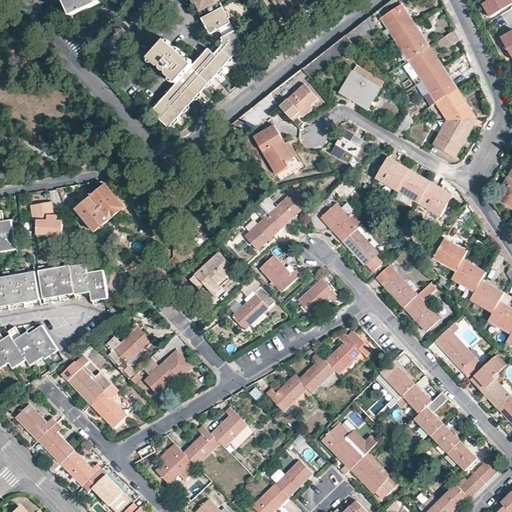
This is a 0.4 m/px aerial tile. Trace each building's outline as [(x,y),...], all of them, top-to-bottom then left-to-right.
[(64,0),(72,15),(98,2),(96,0),(64,0)] [(214,10),(226,4),(223,0),(199,0),(200,1),(204,8),(211,5),(214,10)] [(282,0),(295,16),(315,0),(282,0)] [(391,0),(368,18),(346,35),(356,47),(386,27),(395,39),(416,26),(399,0),(391,0)] [(485,0),(486,1),(482,3),(490,17),(511,3),(511,1),(511,0),(485,0)] [(212,75),(214,78),(227,64),(238,52),(248,42),(226,4),(206,15),(215,31),(224,26),(228,34),(225,36),(226,39),(225,40),(225,42),(226,43),(226,44),(218,52),(212,46),(197,62),(170,37),(153,55),(180,81),(154,109),(171,124),(187,107),(187,106),(185,105),(212,75)] [(395,39),(409,61),(430,47),(416,26),(395,39)] [(460,40),(455,29),(437,41),(443,50),(460,40)] [(511,30),(504,35),(501,37),(511,55),(511,30)] [(356,47),(346,35),(343,37),(339,40),(350,51),(356,47)] [(336,42),(333,45),(344,56),(350,51),(339,40),(336,42)] [(330,47),(327,49),(338,61),(344,56),(333,45),(330,47)] [(422,81),(443,67),(430,47),(409,61),(422,81)] [(324,52),(321,54),(331,66),(338,61),(327,49),(324,52)] [(315,59),(325,71),(331,66),(321,54),(319,56),(317,57),(315,59)] [(465,57),(447,64),(452,77),(470,69),(465,57)] [(312,61),(309,64),(319,75),(325,71),(315,59),(312,61)] [(404,66),(413,81),(419,78),(409,63),(404,66)] [(306,66),(303,68),(312,79),(313,80),(319,75),(309,64),(306,66)] [(357,64),(340,93),(369,110),(386,81),(357,64)] [(422,81),(436,102),(457,88),(443,67),(422,81)] [(312,79),(303,68),(299,72),(296,73),(294,75),(304,86),(306,84),(312,79)] [(209,83),(214,78),(212,75),(185,105),(187,106),(187,107),(198,95),(203,89),(209,83)] [(286,81),(296,93),(304,86),(294,75),(290,78),(286,81)] [(282,85),(278,88),(288,100),(296,93),(286,81),(282,85)] [(288,100),(281,107),(291,118),(297,113),(299,115),(299,116),(301,114),(311,105),(319,98),(306,84),(304,86),(296,93),(288,100)] [(278,88),(269,94),(273,98),(281,107),(288,100),(278,88)] [(457,88),(436,102),(448,120),(456,120),(477,119),(457,88)] [(266,97),(263,99),(267,103),(274,112),(281,107),(273,98),(269,94),(266,97)] [(260,102),(257,104),(261,108),(264,113),(268,117),(274,112),(267,103),(263,99),(260,102)] [(436,102),(427,108),(435,121),(448,120),(436,102)] [(254,106),(252,108),(254,112),(259,117),(262,122),(268,117),(264,113),(261,108),(257,104),(254,106)] [(311,105),(301,114),(303,117),(314,107),(311,105)] [(248,111),(245,113),(249,117),(253,122),(256,126),(262,122),(259,117),(254,112),(252,108),(250,110),(248,111)] [(394,132),(403,137),(414,120),(413,118),(409,111),(394,132)] [(242,115),(240,117),(243,122),(245,124),(251,131),(256,126),(253,122),(249,117),(245,113),(242,115)] [(237,120),(234,122),(239,128),(245,135),(251,131),(245,124),(243,122),(240,117),(237,120)] [(455,156),(477,119),(456,120),(448,120),(434,144),(455,156)] [(420,147),(429,153),(434,144),(448,120),(435,121),(419,146),(420,147)] [(228,126),(230,128),(234,133),(235,135),(239,140),(245,135),(239,128),(234,122),(231,124),(228,126)] [(275,125),(255,136),(277,173),(289,166),(287,161),(294,157),(285,143),(275,125)] [(359,146),(362,140),(346,131),(343,137),(342,136),(337,144),(338,145),(333,153),(349,162),(353,155),(356,156),(362,148),(359,146)] [(289,141),(285,143),(294,157),(297,155),(289,141)] [(375,178),(397,190),(410,168),(388,156),(375,178)] [(410,168),(397,190),(418,203),(431,181),(410,168)] [(348,175),(345,178),(334,188),(341,196),(344,192),(346,195),(355,187),(353,184),(354,183),(348,175)] [(511,178),(509,177),(496,199),(511,207),(511,178)] [(431,181),(418,203),(441,216),(453,194),(431,181)] [(105,185),(76,209),(95,232),(124,208),(105,185)] [(294,192),(289,187),(272,203),(276,208),(294,192)] [(264,199),(260,202),(270,213),(282,227),(307,204),(295,191),(294,192),(276,208),(272,203),(266,197),(264,199)] [(51,201),(32,205),(35,221),(38,221),(38,233),(63,235),(63,221),(58,221),(58,215),(55,215),(51,201)] [(336,202),(334,204),(347,218),(352,213),(355,210),(347,201),(341,206),(336,202)] [(282,227),(270,213),(260,202),(254,208),(264,219),(245,236),(257,249),(282,227)] [(357,228),(362,224),(360,222),(355,226),(347,218),(334,204),(321,217),(343,241),(357,228)] [(0,211),(0,247),(1,254),(6,253),(9,249),(12,252),(17,251),(12,221),(7,222),(4,220),(2,211),(0,211)] [(355,226),(360,222),(352,213),(347,218),(355,226)] [(379,252),(357,228),(343,241),(366,265),(379,252)] [(464,258),(468,250),(445,236),(433,258),(456,271),(464,258)] [(219,252),(195,275),(204,284),(214,296),(223,288),(221,286),(229,279),(226,276),(235,269),(219,252)] [(274,254),(261,267),(283,291),(302,273),(297,268),(292,273),(274,254)] [(464,258),(456,271),(452,280),(475,293),(482,279),(487,271),(464,258)] [(77,297),(71,267),(66,268),(64,270),(61,268),(60,263),(54,264),(55,269),(61,299),(62,301),(67,301),(70,298),(77,297)] [(93,295),(88,270),(87,266),(82,266),(81,269),(76,266),(76,263),(71,263),(71,267),(77,297),(78,300),(83,299),(85,297),(93,295)] [(405,307),(418,294),(389,263),(376,276),(405,307)] [(252,265),(247,269),(253,275),(258,271),(252,265)] [(61,299),(55,269),(49,270),(47,273),(44,270),(44,266),(38,267),(45,304),(52,303),(54,301),(61,299)] [(19,270),(19,275),(25,305),(26,307),(31,307),(33,304),(34,304),(41,303),(35,273),(29,274),(28,277),(25,274),(24,269),(19,270)] [(101,306),(102,303),(110,302),(103,272),(99,273),(98,276),(94,273),(93,269),(88,270),(93,295),(93,300),(95,306),(101,306)] [(3,274),(4,278),(9,308),(9,311),(15,309),(18,307),(25,305),(19,275),(13,276),(12,280),(9,277),(8,272),(3,274)] [(204,284),(195,275),(191,279),(200,289),(204,284)] [(253,276),(241,288),(247,294),(260,283),(253,276)] [(323,277),(299,300),(312,313),(330,296),(335,302),(341,296),(323,277)] [(0,311),(2,309),(9,308),(4,278),(0,278),(0,311)] [(506,292),(482,279),(475,293),(470,301),(494,314),(501,301),(506,292)] [(437,288),(431,282),(418,294),(424,301),(437,288)] [(255,294),(246,303),(233,316),(245,329),(250,324),(255,330),(269,317),(264,311),(275,301),(260,286),(254,292),(255,294)] [(243,299),(246,303),(255,294),(254,292),(252,290),(243,299)] [(424,301),(418,294),(405,307),(427,331),(440,318),(424,301)] [(511,306),(501,301),(494,314),(489,322),(511,334),(511,332),(511,306)] [(155,309),(150,303),(141,309),(149,314),(155,309)] [(120,304),(111,306),(112,314),(114,316),(122,314),(120,304)] [(114,336),(108,343),(111,345),(107,349),(110,353),(109,354),(119,365),(124,359),(127,362),(151,339),(134,322),(127,329),(132,333),(121,343),(114,336)] [(459,328),(454,323),(449,328),(454,333),(459,328)] [(42,326),(35,331),(41,332),(42,334),(46,332),(42,326)] [(15,341),(27,359),(31,365),(44,356),(28,334),(24,336),(19,334),(15,327),(8,331),(12,336),(15,341)] [(27,332),(28,334),(44,356),(45,358),(58,350),(46,332),(42,334),(41,332),(35,331),(33,327),(27,332)] [(454,333),(449,328),(436,340),(463,370),(477,357),(454,333)] [(327,360),(336,370),(340,373),(363,351),(367,355),(372,350),(353,331),(348,335),(345,332),(340,337),(345,342),(327,360)] [(0,348),(10,363),(12,367),(27,359),(15,341),(10,344),(9,341),(5,340),(0,332),(0,348)] [(0,368),(10,363),(0,348),(0,368)] [(193,367),(177,349),(144,380),(157,394),(175,376),(179,380),(193,367)] [(299,379),(308,388),(312,393),(336,370),(327,360),(318,351),(312,356),(317,361),(299,379)] [(505,365),(494,354),(473,374),(480,381),(476,384),(499,408),(511,395),(511,394),(494,375),(505,365)] [(92,404),(113,383),(101,372),(96,377),(94,380),(81,368),(84,365),(89,360),(83,355),(78,360),(76,358),(62,374),(92,404)] [(157,365),(150,358),(141,367),(148,374),(157,365)] [(416,383),(394,360),(382,372),(402,393),(396,398),(399,400),(416,383)] [(96,377),(84,365),(81,368),(94,380),(96,377)] [(123,371),(124,372),(130,378),(136,372),(129,366),(123,371)] [(299,379),(294,374),(277,391),(272,387),(266,393),(284,411),(308,388),(299,379)] [(480,381),(473,374),(470,377),(476,384),(480,381)] [(136,406),(113,383),(92,404),(115,427),(136,406)] [(433,401),(416,383),(399,400),(398,401),(403,406),(409,401),(421,413),(433,401)] [(257,388),(250,393),(256,401),(263,396),(257,388)] [(450,418),(439,407),(449,398),(443,391),(433,401),(421,413),(438,430),(445,424),(450,418)] [(511,395),(499,408),(511,421),(511,395)] [(16,417),(38,440),(57,422),(52,417),(47,422),(29,404),(16,417)] [(212,435),(220,443),(224,447),(230,442),(247,425),(248,424),(230,405),(224,411),(230,417),(212,435)] [(370,450),(378,442),(372,435),(366,441),(354,430),(351,433),(337,420),(331,426),(333,428),(326,435),(324,433),(320,437),(346,464),(341,469),(343,471),(346,474),(351,469),(364,456),(370,450)] [(57,422),(38,440),(54,456),(46,466),(52,472),(61,463),(75,450),(57,432),(62,427),(57,422)] [(433,435),(449,453),(462,441),(445,424),(438,430),(433,435)] [(184,452),(193,462),(197,466),(220,443),(212,435),(202,425),(198,430),(202,434),(184,452)] [(247,425),(230,442),(235,448),(253,431),(247,425)] [(293,441),(298,447),(306,440),(301,435),(293,441)] [(462,441),(449,453),(467,470),(478,458),(462,441)] [(184,452),(175,443),(170,447),(175,452),(164,463),(157,470),(170,483),(180,474),(193,462),(184,452)] [(175,452),(170,447),(159,458),(164,463),(175,452)] [(61,463),(83,486),(102,468),(98,463),(92,468),(75,450),(61,463)] [(401,482),(370,450),(364,456),(395,488),(401,482)] [(364,456),(351,469),(375,493),(380,488),(387,496),(395,488),(364,456)] [(500,470),(501,468),(490,457),(485,462),(496,473),(500,470)] [(301,460),(277,483),(290,496),(313,473),(301,460)] [(197,466),(193,462),(180,474),(186,479),(198,467),(197,466)] [(496,473),(485,462),(480,467),(491,478),(494,475),(496,473)] [(489,480),(491,478),(480,467),(475,472),(486,483),(489,480)] [(102,468),(83,486),(107,510),(121,496),(102,478),(107,472),(102,468)] [(486,483),(475,472),(470,477),(481,489),(484,485),(486,483)] [(479,491),(481,489),(470,477),(464,482),(476,494),(479,491)] [(199,478),(189,488),(194,494),(204,484),(199,478)] [(469,496),(471,498),(474,496),(476,494),(464,482),(459,486),(469,496)] [(274,511),(290,496),(277,483),(253,507),(258,511),(274,511)] [(457,484),(440,501),(450,511),(452,511),(460,504),(469,496),(459,486),(457,484)] [(511,511),(511,493),(510,495),(502,503),(505,506),(511,511)] [(197,511),(222,511),(209,499),(196,511),(197,511)] [(369,511),(357,500),(345,511),(341,511),(338,508),(334,511),(369,511)] [(450,511),(440,501),(428,511),(450,511)] [(146,511),(140,506),(138,507),(134,502),(124,511),(146,511)]
